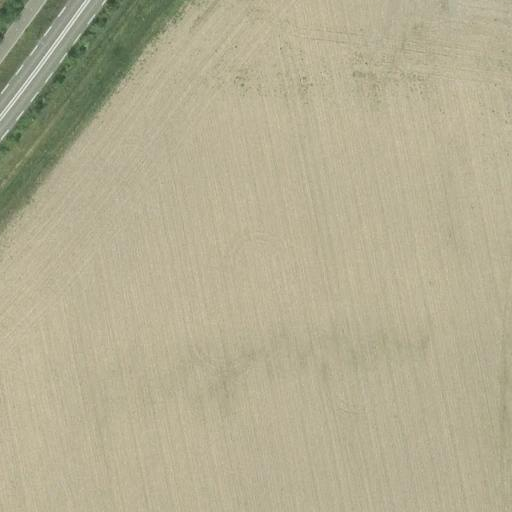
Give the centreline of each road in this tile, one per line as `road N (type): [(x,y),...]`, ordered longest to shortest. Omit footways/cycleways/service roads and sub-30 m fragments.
road 1 (secondary): [(0,130),(98,0)]
road 2 (secondary): [(78,0),(0,105)]
